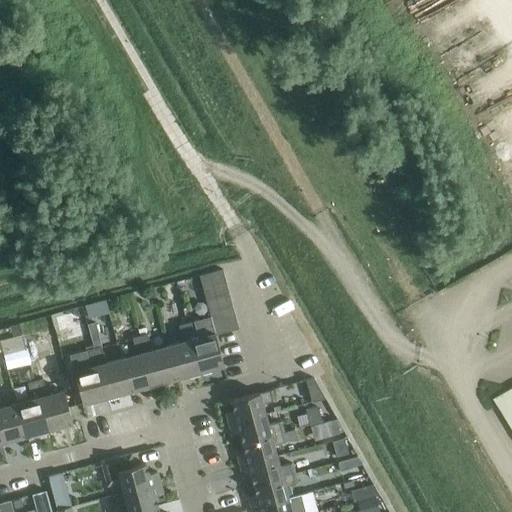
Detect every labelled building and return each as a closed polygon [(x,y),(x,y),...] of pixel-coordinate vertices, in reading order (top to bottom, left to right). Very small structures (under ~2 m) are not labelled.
[(200,274),(203,286),(226,280),(223,268),(200,274)] [(203,286),(206,298),(229,292),(226,280),(203,286)] [(206,298),(209,310),(232,304),(229,292),(206,298)] [(93,303),(85,306),(88,318),(109,312),(106,300),(93,303)] [(209,310),(213,322),(236,316),(232,304),(209,310)] [(213,322),(215,332),(216,334),(239,328),(236,316),(213,322)] [(22,327),(24,336),(54,328),(52,319),(22,327)] [(194,320),(187,322),(200,371),(224,365),(216,334),(215,332),(198,336),(194,320)] [(183,341),(168,345),(177,377),(200,371),(187,322),(179,324),(183,341)] [(140,335),(153,384),(177,377),(168,345),(152,349),(146,327),(139,328),(140,335)] [(137,353),(121,357),(130,390),(153,384),(140,335),(133,337),(137,353)] [(101,345),(93,348),(106,396),(130,390),(121,357),(106,362),(101,345)] [(106,396),(93,348),(86,349),(91,366),(74,370),(83,403),(106,396)] [(43,378),(36,380),(49,428),(73,422),(64,390),(47,394),(43,378)] [(311,401),(325,397),(315,379),(306,381),(311,401)] [(32,398),(17,402),(25,435),(49,428),(36,380),(28,382),(32,398)] [(226,412),(229,423),(266,413),(263,403),(275,399),(272,388),(232,399),(234,410),(226,412)] [(0,435),(2,441),(25,435),(17,402),(1,407),(0,402),(0,435)] [(318,421),(322,420),(317,405),(306,408),(310,423),(318,421)] [(240,432),(243,441),(284,430),(281,420),(268,424),(266,413),(229,423),(232,434),(240,432)] [(322,420),(318,421),(322,438),(340,433),(335,416),(322,420)] [(237,454),(240,464),(277,455),(274,444),(287,441),(284,430),(243,441),(246,451),(237,454)] [(344,436),(333,439),(337,455),(348,451),(344,436)] [(121,481),(124,491),(160,482),(157,471),(149,473),(146,463),(135,466),(131,453),(102,461),(108,484),(121,481)] [(252,473),(254,483),(295,472),(292,462),(280,465),(277,455),(240,464),(243,476),(252,473)] [(358,455),(338,461),(340,469),(362,463),(358,455)] [(48,476),(58,510),(71,506),(62,472),(48,476)] [(249,495),(251,506),(288,496),(285,486),(298,482),(295,472),(254,483),(257,493),(249,495)] [(114,506),(115,511),(130,511),(157,505),(155,495),(163,493),(160,482),(124,491),(127,502),(114,506)] [(351,489),(354,501),(379,493),(374,483),(351,489)] [(305,511),(304,504),(291,507),(288,496),(251,506),(252,511),(305,511)] [(38,502),(40,511),(50,511),(52,511),(49,499),(38,502)]
